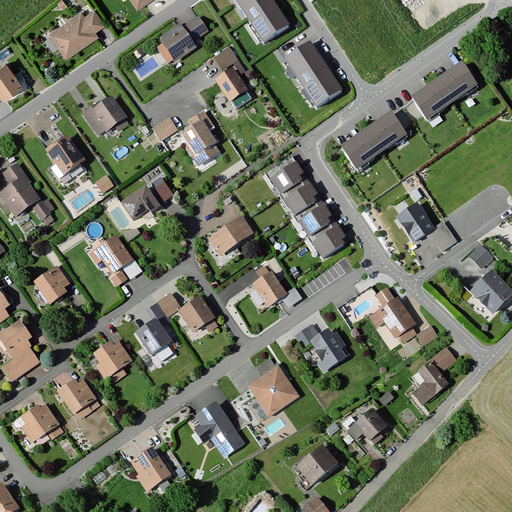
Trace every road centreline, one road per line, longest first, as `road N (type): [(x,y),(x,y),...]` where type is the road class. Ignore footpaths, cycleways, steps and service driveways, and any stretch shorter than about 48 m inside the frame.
road 1 (residential): [(0,407),(190,265),(248,353)]
road 2 (residential): [(248,353),(44,497)]
road 3 (residential): [(0,130),(187,0)]
road 4 (residential): [(382,258),(315,155),(319,136),(368,98)]
road 5 (residential): [(488,360),(351,511)]
road 6 (residential): [(368,98),(503,2)]
road 7 (residential): [(382,258),(248,353)]
